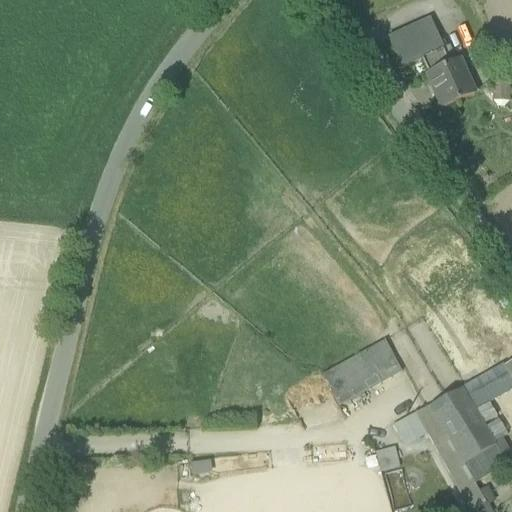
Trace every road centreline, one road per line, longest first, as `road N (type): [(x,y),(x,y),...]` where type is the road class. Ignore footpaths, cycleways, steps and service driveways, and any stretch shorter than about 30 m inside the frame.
road 1 (unclassified): [(27,511),(111,177),(139,116),(226,0)]
road 2 (unclassified): [(315,0),(511,267)]
